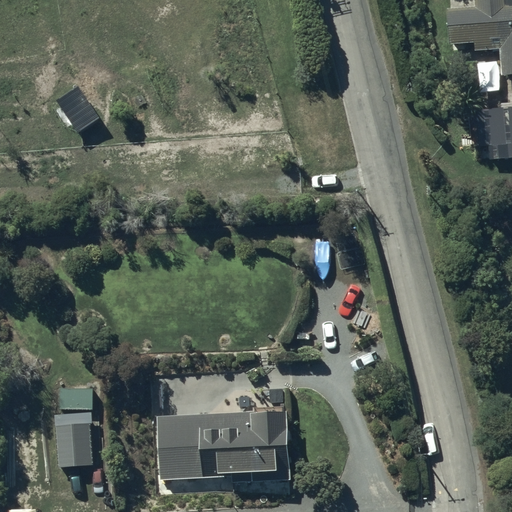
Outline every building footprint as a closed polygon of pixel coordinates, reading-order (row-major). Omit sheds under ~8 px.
[(511,0),(475,0),(476,13),(449,15),(451,49),(476,48),(476,56),(502,55),(503,81),(511,80),(511,0)] [(456,136),(478,134),(476,111),(453,114),(456,136)] [(57,321),(15,322),(15,343),(58,342),(57,321)] [(94,386),(61,386),(62,408),(95,407),(94,386)] [(161,414),(163,477),(234,475),(234,469),(274,469),(274,477),(292,476),(290,409),(161,414)] [(93,411),(57,412),(60,465),(96,463),(93,411)]
